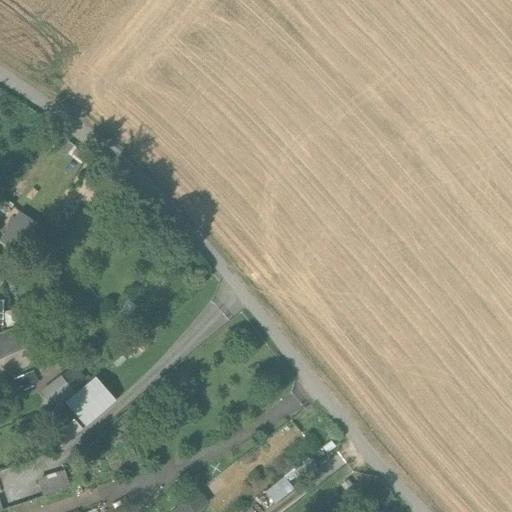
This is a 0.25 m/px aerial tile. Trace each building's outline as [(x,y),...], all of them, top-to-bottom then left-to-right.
[(22,209),(10,230),(31,242),(43,221),(22,209)] [(19,326),(0,333),(0,364),(28,353),(19,326)] [(72,362),(40,389),(56,407),(88,381),(72,362)] [(33,367),(13,376),(17,386),(21,384),(24,389),(37,382),(33,367)] [(309,431),(290,447),(302,462),(322,446),(309,431)] [(175,509),(177,511),(202,511),(254,473),(243,458),(175,509)] [(69,469),(43,474),(46,491),(73,486),(69,469)]
